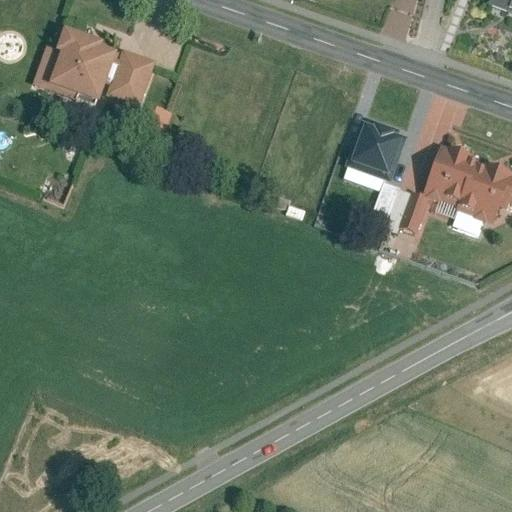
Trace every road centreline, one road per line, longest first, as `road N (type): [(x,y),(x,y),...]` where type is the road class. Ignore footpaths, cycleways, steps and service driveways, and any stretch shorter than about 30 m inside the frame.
road 1 (tertiary): [(151,511),(511,313)]
road 2 (tertiary): [(209,0),(511,108)]
